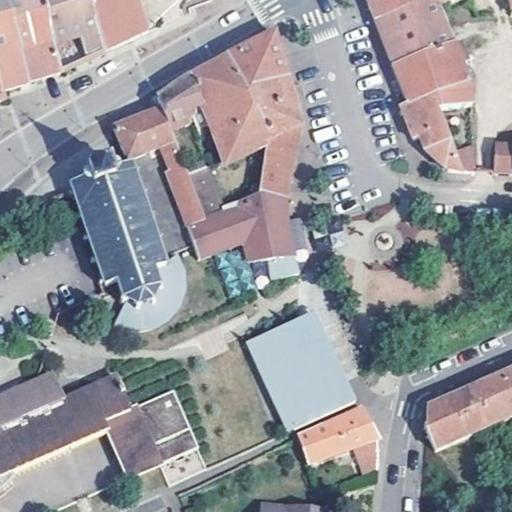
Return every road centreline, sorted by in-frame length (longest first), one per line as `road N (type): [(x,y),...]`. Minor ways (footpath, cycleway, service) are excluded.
road 1 (residential): [(311,0),(374,179),(410,193),(511,200)]
road 2 (tertiary): [(277,0),(0,167)]
road 3 (residential): [(511,353),(412,398),(399,427),(391,511)]
road 4 (unknown): [(486,199),(498,144),(489,61)]
